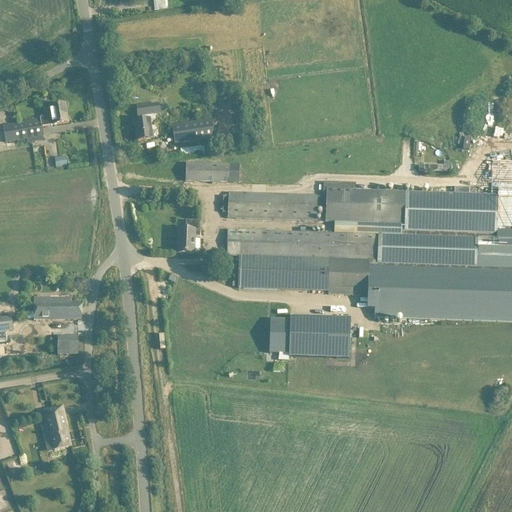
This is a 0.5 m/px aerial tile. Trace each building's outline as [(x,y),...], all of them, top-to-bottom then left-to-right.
[(2,126),(5,143),(43,137),(41,128),(68,123),(65,105),(50,108),(51,116),(40,118),(40,120),(2,126)] [(138,121),(134,122),(136,142),(146,141),(152,140),(151,131),(149,120),(155,119),(154,116),(160,115),(159,105),(136,108),(138,118),(138,121)] [(172,126),(174,144),(214,139),(211,120),(172,126)] [(180,148),(180,156),(204,155),(203,147),(180,148)] [(55,159),(56,168),(67,166),(66,157),(55,159)] [(228,231),(227,256),(238,256),(237,290),(328,293),(328,295),(368,297),(380,297),(380,309),(374,309),(374,319),(442,321),(511,323),(511,163),(492,162),(491,176),(491,196),(469,195),(454,194),(355,191),(350,191),(350,184),(323,183),(323,190),(323,194),(326,194),(325,207),(325,222),(334,223),(333,235),(228,231)] [(185,182),(195,182),(239,184),(240,167),(186,165),(185,182)] [(227,213),(227,218),(316,221),(317,195),(228,193),(228,196),(222,196),(222,213),(227,213)] [(178,254),(193,255),(194,232),(199,232),(199,223),(186,222),(186,231),(179,231),(178,254)] [(28,313),(27,314),(27,319),(28,320),(33,320),(33,321),(72,321),(82,321),(82,316),(82,308),(82,303),(70,303),(70,299),(49,299),(33,299),(33,313),(28,313)] [(0,341),(6,340),(5,332),(13,331),(11,317),(0,318),(0,341)] [(270,321),(269,354),(289,354),(288,358),(349,360),(350,319),(290,318),(290,321),(270,321)] [(57,338),(57,356),(78,356),(78,337),(57,338)] [(42,412),(46,426),(48,426),(54,452),(72,448),(62,407),(42,412)] [(75,476),(71,466),(64,469),(69,479),(75,476)]
